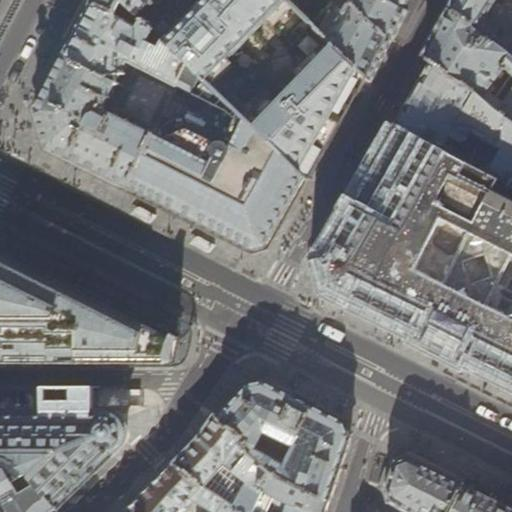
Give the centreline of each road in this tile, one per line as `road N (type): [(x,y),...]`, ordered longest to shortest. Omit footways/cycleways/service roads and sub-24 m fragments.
road 1 (residential): [(391,365),(0,164)]
road 2 (residential): [(391,365),(344,510)]
road 3 (residential): [(511,423),(391,365)]
